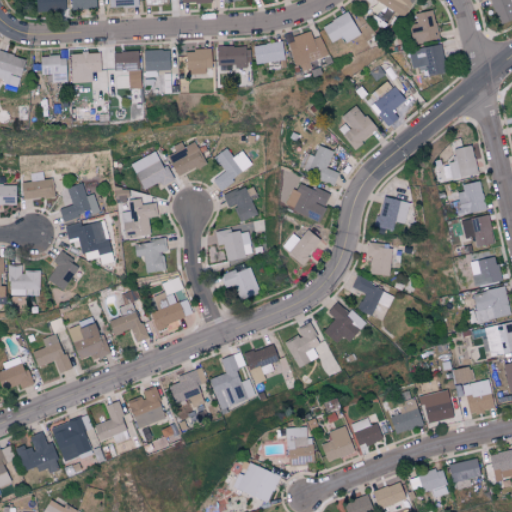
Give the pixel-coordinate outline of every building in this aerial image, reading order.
[(34,0),(35,11),(63,10),(62,0),(34,0)] [(69,0),(70,9),(94,8),(94,0),(69,0)] [(403,16),(411,0),(375,0),(374,2),(403,16)] [(511,0),(489,0),(499,24),(511,18),(511,0)] [(414,14),(415,23),(408,25),(411,44),(438,39),(432,10),(414,14)] [(321,26),(330,43),(341,36),(345,43),(359,35),(347,12),(321,26)] [(287,39),(295,72),(310,68),(308,61),(326,57),(321,36),(312,38),(310,33),(287,39)] [(253,45),(255,63),(283,60),(281,42),(253,45)] [(427,76),(445,72),(438,44),(407,51),(410,69),(425,66),(427,76)] [(215,46),(216,66),(245,66),(245,46),(215,46)] [(142,50),(143,77),(156,77),(156,70),(169,70),(168,49),(142,50)] [(211,71),(210,49),(185,50),(186,72),(211,71)] [(0,81),(16,86),(25,59),(0,51),(0,81)] [(113,71),(126,70),(127,88),(139,88),(137,51),(112,52),(113,71)] [(70,53),(71,82),(91,82),(91,72),(100,71),(99,53),(70,53)] [(52,82),(67,82),(67,56),(40,56),(40,75),(51,74),(52,82)] [(396,118),(391,112),(404,99),(391,86),(377,99),(369,107),(387,126),(396,118)] [(345,123),(337,129),(353,149),(376,131),(355,104),(340,116),(345,123)] [(180,142),(171,146),(174,152),(166,156),(176,177),(204,163),(194,141),(183,147),(180,142)] [(476,174),(470,145),(451,149),(454,162),(442,165),(441,159),(432,161),(436,183),(476,174)] [(337,172),(326,169),(332,151),(317,146),(313,156),(303,153),(297,171),(333,183),(337,172)] [(212,180),(218,189),(251,166),(241,151),(231,157),(225,148),(213,157),(223,172),(212,180)] [(146,167),(134,172),(142,190),(159,182),(161,186),(173,180),(166,164),(161,166),(154,151),(141,157),(146,167)] [(43,179),(43,172),(30,173),(30,182),(21,182),(21,198),(52,197),(51,179),(43,179)] [(329,195),(296,181),(285,207),(318,221),(329,195)] [(462,192),(456,193),(461,215),(485,210),(479,181),(461,185),(462,192)] [(71,205),(58,209),(61,221),(97,210),(92,194),(84,196),(81,183),(66,187),(71,205)] [(0,204),(15,204),(14,185),(0,185),(0,204)] [(227,207),(233,205),(239,221),(256,215),(244,186),(222,195),(227,207)] [(374,227),(391,230),(393,221),(404,224),(408,203),(380,197),(374,227)] [(149,234),(148,217),(156,217),(155,203),(141,204),(140,199),(131,200),(132,211),(119,212),(122,233),(131,232),(132,236),(149,234)] [(464,238),(472,237),(474,247),(492,244),(487,215),(460,220),(464,238)] [(111,262),(101,220),(64,228),(67,240),(78,237),(84,261),(99,257),(100,265),(111,262)] [(226,260),(252,255),(248,230),(231,233),(230,229),(214,232),(217,246),(223,245),(226,260)] [(280,249),(302,264),(319,239),(305,230),(299,239),(290,234),(280,249)] [(164,270),(162,252),(166,252),(164,239),(133,243),(135,257),(142,256),(145,273),(164,270)] [(365,256),(370,256),(369,275),(388,276),(390,245),(366,244),(365,256)] [(63,291),(79,264),(58,252),(52,262),(56,264),(46,281),(63,291)] [(468,263),(474,287),(500,281),(495,257),(468,263)] [(39,270),(21,270),(21,265),(8,265),(7,295),(24,295),(24,289),(39,289),(39,270)] [(258,292),(249,267),(235,272),(234,269),(219,275),(223,288),(233,285),(238,300),(258,292)] [(152,297),(157,310),(149,313),(154,329),(191,316),(185,300),(175,303),(172,293),(183,289),(178,277),(161,283),(164,292),(152,297)] [(350,287),(364,293),(357,309),(381,320),(393,295),(355,277),(350,287)] [(477,322),(510,314),(503,287),(471,294),(477,322)] [(342,337),(347,342),(365,324),(350,310),(347,313),(336,302),(325,313),(333,320),(322,332),(335,344),(342,337)] [(66,328),(78,360),(89,356),(91,360),(110,353),(102,334),(98,336),(91,318),(66,328)] [(511,321),(483,327),(489,356),(511,351),(511,321)] [(297,368),(317,357),(311,348),(319,343),(308,323),(296,330),(299,335),(283,343),(297,368)] [(40,339),(43,348),(29,353),(35,368),(53,361),(58,373),(69,369),(56,334),(40,339)] [(278,364),(271,345),(243,354),(253,384),(264,380),(260,370),(278,364)] [(208,379),(215,399),(224,395),(228,406),(255,396),(249,379),(240,382),(235,369),(243,366),(238,353),(219,360),(224,374),(208,379)] [(32,385),(28,370),(22,371),(19,358),(1,362),(3,371),(0,371),(0,389),(18,386),(19,388),(32,385)] [(511,392),(511,361),(501,365),(509,393),(511,392)] [(174,404),(200,394),(196,384),(205,380),(200,367),(176,377),(179,382),(168,386),(174,404)] [(460,415),(493,407),(487,379),(460,385),(462,396),(456,397),(460,415)] [(137,429),(165,418),(153,387),(140,392),(141,396),(126,402),(137,429)] [(422,403),(427,424),(451,418),(447,397),(422,403)] [(129,439),(117,402),(105,406),(109,420),(93,425),(98,441),(112,437),(114,443),(129,439)] [(85,433),(92,430),(87,415),(50,428),(63,464),(92,454),(85,433)] [(380,439),(375,423),(369,425),(367,417),(349,424),(358,447),(380,439)] [(327,431),(330,441),(320,444),(325,461),(352,453),(345,426),(327,431)] [(285,428),(287,465),(313,464),(312,444),(306,444),(306,427),(285,428)] [(15,450),(23,472),(35,467),(37,472),(47,468),(48,474),(59,470),(50,442),(45,444),(41,432),(28,437),(31,444),(15,450)] [(493,481),(511,476),(511,449),(487,455),(493,481)] [(447,465),(451,483),(479,476),(475,458),(447,465)] [(231,489),(268,502),(278,475),(248,463),(243,475),(237,473),(231,489)] [(430,491),(432,498),(448,494),(441,468),(416,475),(421,493),(430,491)] [(376,511),(382,511),(397,508),(395,502),(403,500),(399,483),(372,490),(376,511)] [(345,511),(370,511),(366,495),(343,503),(345,511)] [(42,511),(74,511),(75,510),(65,504),(63,507),(49,500),(42,511)]
